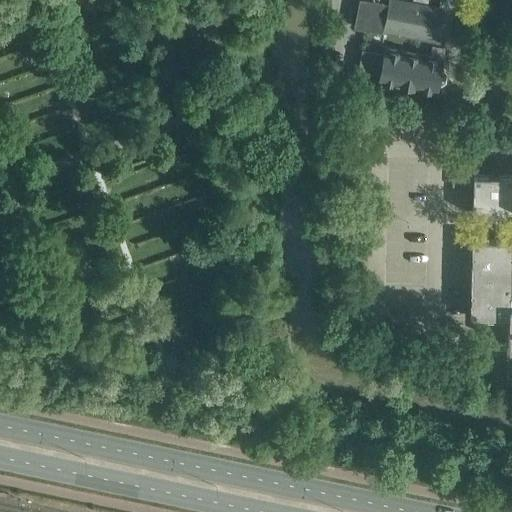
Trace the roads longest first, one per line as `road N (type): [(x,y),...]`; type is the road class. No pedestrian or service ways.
road 1 (secondary): [(410,511),(0,425)]
road 2 (secondary): [(0,458),(256,511)]
road 3 (residential): [(426,153),(366,151),(365,340)]
road 4 (residential): [(426,153),(415,352)]
